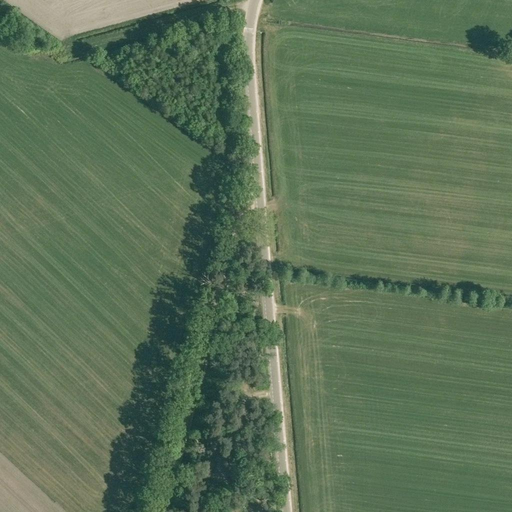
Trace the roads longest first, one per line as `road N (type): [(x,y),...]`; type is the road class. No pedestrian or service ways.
road 1 (unclassified): [(288,511),(248,45),(255,0)]
road 2 (track): [(259,162),(162,511)]
